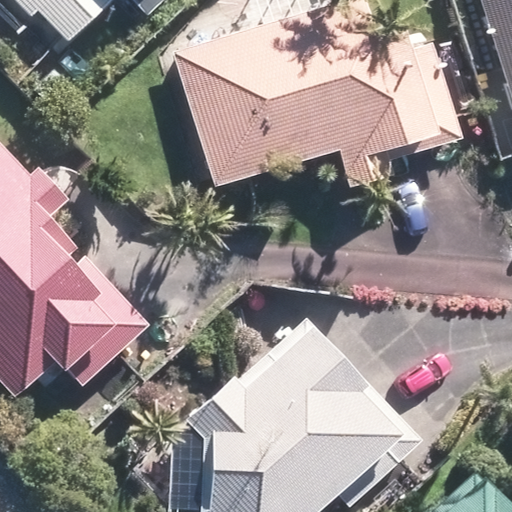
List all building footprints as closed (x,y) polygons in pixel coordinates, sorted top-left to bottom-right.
[(66,0),(86,20),(105,0),(66,0)] [(356,0),(326,0),(165,46),(205,187),(326,153),(337,193),(388,179),(382,161),(455,141),(428,44),(373,59),(356,0)] [(511,0),(472,0),(511,125),(511,0)] [(0,386),(9,396),(47,362),(77,395),(145,333),(41,220),(52,210),(0,153),(0,386)] [(416,444),(301,315),(172,429),(165,505),(201,509),(204,511),(316,511),(340,491),(350,503),(416,444)] [(511,511),(511,494),(484,466),(435,511),(511,511)]
